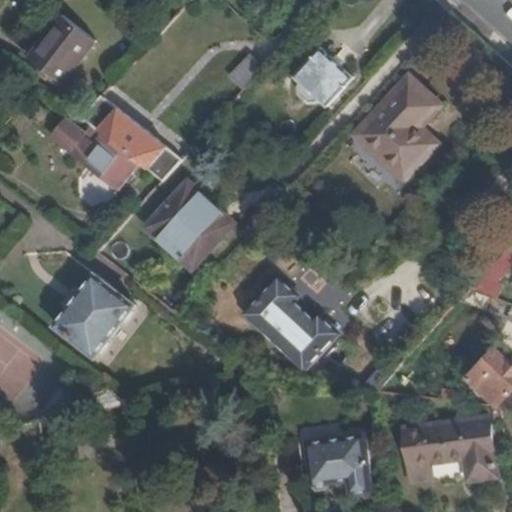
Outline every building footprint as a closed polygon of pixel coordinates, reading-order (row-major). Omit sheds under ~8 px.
[(149,32),(156,39),(172,21),(165,15),(149,32)] [(96,43),(62,16),(30,59),(63,84),(96,43)] [(354,78),(323,48),(296,76),(302,82),(298,86),(298,91),(311,103),(316,103),(321,99),(327,106),(354,78)] [(245,90),(264,70),(251,57),(233,77),(245,90)] [(358,136),(406,182),(439,147),(422,130),(443,107),(411,78),(358,136)] [(141,161),(164,179),(183,158),(104,95),(84,117),(89,120),(111,137),(141,161)] [(394,195),(406,182),(358,136),(346,149),(394,195)] [(141,161),(111,137),(100,150),(86,141),(75,154),(120,187),(141,161)] [(222,222),(179,182),(138,226),(182,266),(222,222)] [(511,303),(511,286),(508,286),(511,276),(511,242),(501,238),(481,292),(511,303)] [(318,288),(335,308),(350,296),(333,275),(318,288)] [(98,360),(137,309),(98,279),(59,329),(98,360)] [(305,370),(337,334),(319,318),(315,323),(295,305),(298,300),(279,284),(246,318),(305,370)] [(501,405),(511,393),(511,365),(494,349),(467,379),(487,397),(489,394),(501,405)] [(388,365),(364,390),(379,392),(397,373),(388,365)] [(397,373),(379,392),(391,393),(404,379),(397,373)] [(411,396),(457,401),(458,393),(411,388),(411,396)] [(95,412),(129,405),(113,391),(92,395),(95,412)] [(272,394),(260,395),(264,421),(275,419),(272,394)] [(412,463),(431,460),(466,457),(470,480),(497,477),(490,417),(406,426),(412,463)] [(331,482),(350,480),(352,494),(374,491),(366,433),(308,441),(314,485),(316,484),(319,490),(330,488),(331,482)] [(434,479),(431,460),(412,463),(414,482),(434,479)]
